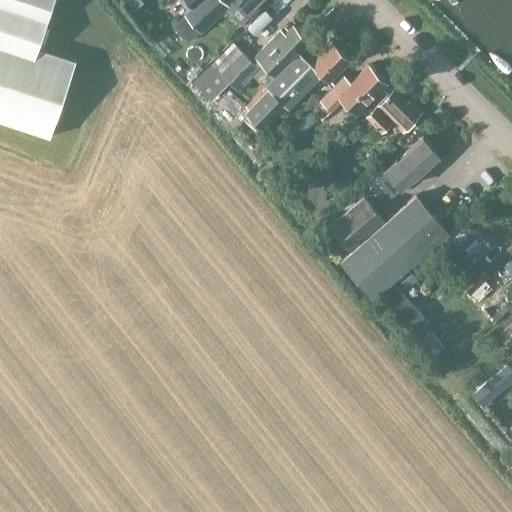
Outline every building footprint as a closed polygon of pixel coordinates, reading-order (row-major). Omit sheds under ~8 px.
[(0,0),(0,33),(39,46),(53,0),(0,0)] [(200,0),(193,7),(173,26),(188,42),(233,0),(234,0),(250,16),(257,9),(266,0),(200,0)] [(285,64),(298,52),(308,42),(292,26),(284,35),(280,31),(270,40),(280,50),(276,54),(285,64)] [(0,120),(50,137),(76,59),(39,46),(0,33),(0,120)] [(276,54),(280,50),(270,40),(251,59),(232,40),(191,82),(210,101),(230,81),(237,88),(261,64),(273,76),(285,64),(276,54)] [(321,76),(328,82),(349,60),(331,41),(310,63),(298,52),(285,64),(273,76),(264,85),(267,88),(250,106),(244,112),(263,130),(286,107),(288,109),(321,76)] [(341,100),(355,114),(387,82),(369,64),(351,83),(343,75),(319,99),(320,101),(311,110),(320,120),(330,111),(331,112),(341,100)] [(391,122),(402,131),(419,114),(392,88),(376,105),(364,116),(358,122),(365,130),(371,123),(380,132),(391,122)] [(374,177),(391,195),(413,176),(414,176),(439,154),(422,136),(397,159),(396,158),(374,177)] [(270,153),(264,160),(269,165),(275,159),(270,153)] [(350,250),(386,219),(364,194),(327,225),(349,250),(350,250)] [(407,268),(448,232),(416,195),(386,220),(386,219),(350,250),(349,250),(339,259),(373,297),(397,276),(407,268)] [(467,268),(486,250),(502,235),(485,217),(470,232),(467,229),(466,230),(459,222),(449,231),(451,233),(448,236),(456,245),(450,251),(467,268)] [(511,257),(503,266),(511,274),(511,239),(511,240),(511,243),(506,249),(511,254),(511,257)] [(491,287),(484,279),(487,276),(478,266),(460,284),(469,293),(477,301),(484,295),(491,287)] [(407,268),(397,276),(407,287),(416,278),(407,268)] [(431,331),(418,341),(431,357),(444,348),(431,331)]
